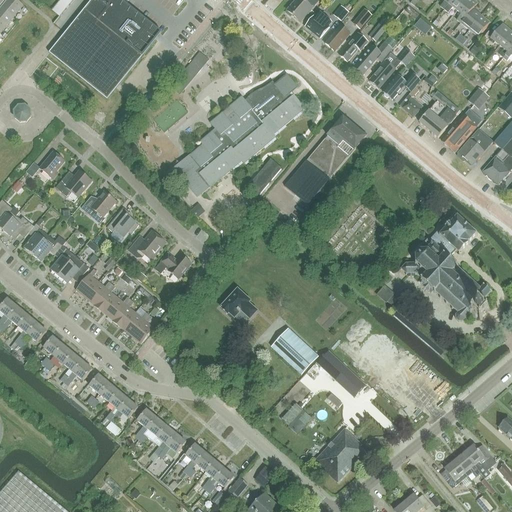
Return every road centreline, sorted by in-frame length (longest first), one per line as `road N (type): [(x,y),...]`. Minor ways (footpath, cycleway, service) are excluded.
road 1 (residential): [(336,511),(209,407),(130,384),(0,273)]
road 2 (tertiary): [(511,225),(242,0)]
road 3 (residential): [(213,259),(33,91),(10,91),(0,103)]
road 4 (tertiary): [(336,511),(511,362)]
